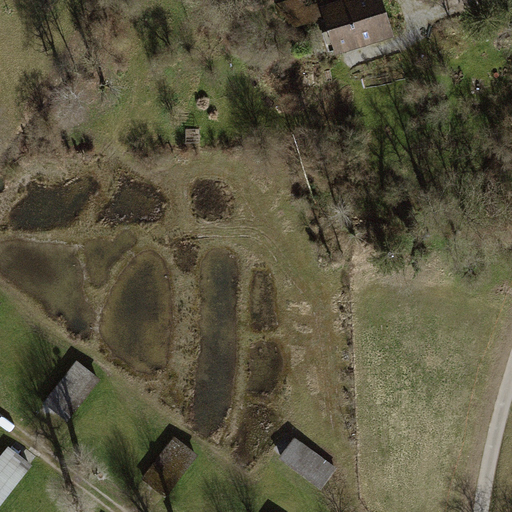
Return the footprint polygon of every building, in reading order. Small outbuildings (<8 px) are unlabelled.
[(346,0),(326,5),(338,51),(392,38),(382,0),(346,0)] [(44,402),(68,420),(101,377),(78,359),(44,402)] [(143,478),(166,496),(200,454),(177,436),(143,478)] [(337,468),(297,438),(282,457),(323,487),(337,468)] [(0,458),(0,506),(29,470),(6,451),(0,458)]
